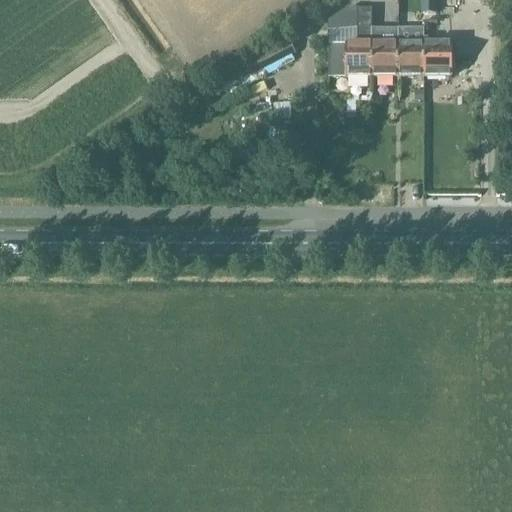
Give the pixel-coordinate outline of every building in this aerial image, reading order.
[(419,0),(420,15),(436,14),(435,0),(419,0)] [(328,23),(328,78),(370,78),(370,46),(371,46),(371,10),(347,9),(328,23)] [(396,78),(396,29),(384,29),(384,46),(371,46),(370,46),(370,78),(396,78)] [(398,29),(397,29),(396,29),(396,78),(422,78),(422,46),(423,46),(423,30),(398,30),(398,29)] [(450,46),(423,46),(422,46),(422,78),(450,78),(450,46)] [(464,175),(447,179),(452,199),(469,195),(464,175)]
